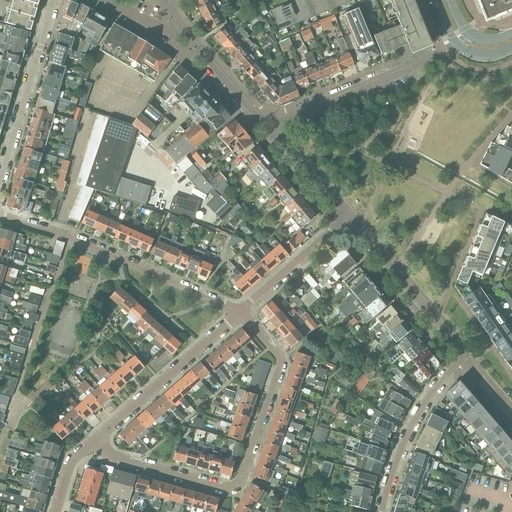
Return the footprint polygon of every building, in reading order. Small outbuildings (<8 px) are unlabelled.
[(13,0),(13,3),(11,10),(7,24),(31,31),(35,17),(31,16),(35,5),(38,6),(40,0),(13,0)] [(76,37),(77,38),(79,35),(78,35),(90,9),(86,7),(85,8),(83,7),(83,6),(75,2),(73,1),(72,0),(68,0),(63,18),(59,33),(72,36),(76,37)] [(193,0),(198,10),(212,3),(217,1),(216,0),(193,0)] [(309,0),(297,0),(289,3),(297,24),(316,16),(309,0)] [(299,0),(309,22),(363,0),(378,0),(398,48),(408,44),(409,43),(428,36),(413,0),(299,0)] [(511,0),(476,0),(486,22),(493,20),(511,11),(511,0)] [(212,3),(198,10),(203,20),(226,9),(225,6),(216,10),(212,3)] [(254,8),(258,15),(265,10),(260,3),(254,8)] [(289,3),(270,11),(278,32),(297,24),(289,3)] [(237,10),(241,16),(249,10),(245,5),(237,10)] [(226,9),(203,20),(209,31),(223,25),(222,24),(227,22),(223,15),(228,12),(226,9)] [(351,35),(342,38),(347,50),(348,49),(350,53),(355,50),(360,63),(377,56),(358,9),(343,15),(351,35)] [(87,43),(101,17),(98,16),(99,15),(94,12),(93,13),(92,12),(82,29),(87,32),(85,36),(87,37),(84,42),(87,43)] [(262,13),(257,17),(263,25),(268,21),(262,13)] [(319,22),(320,23),(321,27),(332,22),(331,21),(336,19),(334,16),(330,18),(330,17),(326,19),(319,22)] [(96,48),(111,23),(109,22),(110,21),(105,18),(104,19),(101,17),(87,43),(86,44),(83,52),(86,53),(90,45),(96,48)] [(123,64),(130,52),(138,38),(131,34),(114,24),(105,40),(99,51),(123,64)] [(226,27),(214,37),(222,45),(241,29),(238,25),(230,32),(226,27)] [(3,34),(3,35),(28,42),(30,33),(6,26),(3,34)] [(241,29),(222,45),(229,54),(241,44),(247,39),(249,38),(244,32),(241,29)] [(310,30),(301,34),(303,38),(312,34),(310,30)] [(390,30),(382,33),(389,52),(397,48),(390,30)] [(0,33),(0,43),(25,51),(28,42),(3,35),(3,34),(0,33),(0,34),(0,33)] [(382,33),(374,37),(381,55),(389,52),(382,33)] [(58,34),(55,45),(71,50),(75,38),(58,34)] [(137,72),(142,64),(141,64),(143,62),(144,62),(154,48),(138,39),(139,38),(138,38),(130,52),(123,64),(137,72)] [(278,42),(283,53),(293,49),(289,38),(278,42)] [(336,50),(332,52),(334,58),(340,72),(354,66),(349,53),(350,53),(348,49),(347,50),(342,38),(336,41),(340,51),(337,52),(336,50)] [(241,44),(229,54),(237,63),(256,46),(253,43),(252,44),(247,39),(241,44)] [(0,51),(4,53),(23,59),(25,51),(0,43),(0,51)] [(55,45),(49,63),(63,67),(67,55),(70,56),(70,59),(81,62),(81,61),(89,63),(92,58),(83,55),(82,54),(71,51),(71,50),(55,45)] [(256,46),(237,63),(244,71),(256,61),(251,56),(259,49),(256,46)] [(143,62),(141,64),(142,64),(137,72),(154,82),(170,60),(154,48),(144,62),(143,62)] [(311,52),(307,54),(319,81),(330,77),(324,62),(317,65),(311,52)] [(0,60),(20,67),(23,59),(4,53),(3,57),(0,56),(0,60)] [(310,69),(303,72),(309,86),(319,81),(307,54),(304,55),(310,69)] [(334,58),(324,62),(330,77),(340,72),(334,58)] [(256,61),(244,71),(252,80),(267,67),(271,64),(273,62),(270,59),(261,67),(256,61)] [(0,60),(0,64),(0,65),(0,69),(18,75),(20,67),(0,60)] [(49,63),(46,74),(76,83),(77,79),(64,75),(67,68),(63,67),(49,63)] [(163,85),(172,93),(188,75),(179,67),(163,85)] [(267,67),(252,80),(260,89),(271,79),(275,75),(267,67)] [(0,77),(16,82),(18,75),(0,69),(0,77)] [(284,77),(282,87),(278,104),(281,105),(282,106),(300,98),(288,71),(282,73),(284,77)] [(81,72),(79,79),(85,81),(87,74),(81,72)] [(303,72),(292,76),(298,90),(309,86),(303,72)] [(46,74),(43,86),(60,91),(62,84),(73,87),(81,89),(82,85),(76,83),(46,74)] [(275,103),(278,104),(282,87),(278,86),(276,84),(282,79),(278,74),(275,76),(272,79),(271,79),(260,89),(264,93),(264,96),(266,96),(273,105),(275,103)] [(189,95),(199,84),(188,75),(172,93),(160,106),(168,113),(178,105),(183,100),(185,99),(189,95)] [(0,77),(0,86),(13,90),(16,82),(0,77)] [(86,83),(79,105),(84,107),(92,84),(86,83)] [(194,113),(212,97),(200,85),(185,99),(183,100),(178,105),(181,108),(186,104),(194,113)] [(0,95),(11,99),(13,90),(0,86),(0,95)] [(43,86),(39,97),(67,105),(75,108),(76,103),(68,101),(58,98),(60,91),(43,86)] [(0,104),(8,107),(11,99),(0,95),(0,104)] [(39,97),(36,109),(53,114),(54,108),(65,111),(67,105),(39,97)] [(196,125),(197,124),(205,117),(219,105),(212,97),(194,113),(198,117),(192,121),(196,125)] [(148,103),(132,125),(137,129),(147,138),(164,116),(148,103)] [(0,104),(0,112),(6,115),(8,107),(0,104)] [(165,151),(183,173),(193,165),(186,157),(187,157),(185,155),(230,117),(219,105),(205,117),(197,124),(196,125),(186,134),(165,151)] [(79,122),(82,110),(77,108),(73,120),(79,122)] [(34,114),(33,118),(53,124),(55,115),(53,114),(36,109),(35,114),(34,114)] [(98,115),(96,121),(107,124),(109,118),(98,115)] [(32,123),(31,128),(50,133),(53,124),(33,118),(31,123),(32,123)] [(101,141),(99,147),(97,153),(95,159),(93,165),(91,171),(89,176),(85,187),(94,190),(145,206),(152,187),(120,177),(137,129),(132,125),(109,118),(107,124),(105,130),(103,135),(101,141)] [(68,119),(66,126),(71,128),(70,132),(75,134),(79,122),(68,119)] [(96,121),(94,126),(105,130),(107,124),(96,121)] [(217,136),(221,141),(222,141),(223,143),(219,147),(222,151),(244,131),(239,125),(238,126),(234,121),(217,135),(217,136)] [(94,126),(92,132),(103,135),(105,130),(94,126)] [(162,148),(165,151),(186,134),(180,126),(166,139),(162,148)] [(29,132),(27,137),(47,142),(50,133),(31,128),(29,132)] [(502,137),(511,142),(511,130),(510,129),(508,133),(505,131),(502,137)] [(222,151),(217,154),(221,158),(230,151),(236,157),(253,143),(249,139),(250,138),(244,131),(222,151)] [(92,132),(91,138),(101,141),(103,135),(92,132)] [(26,141),(25,146),(44,152),(47,142),(27,137),(26,141)] [(494,145),(511,154),(511,142),(502,137),(500,141),(497,139),(494,145)] [(91,138),(89,144),(99,147),(101,141),(91,138)] [(89,144),(87,150),(97,153),(99,147),(89,144)] [(489,147),(486,153),(507,164),(507,163),(511,154),(494,145),(492,149),(489,147)] [(243,159),(241,161),(249,171),(254,168),(266,157),(257,147),(245,157),(243,159)] [(23,153),(21,158),(40,164),(41,159),(47,161),(47,160),(55,162),(56,158),(26,148),(24,153),(23,153)] [(87,150),(85,156),(95,159),(97,153),(87,150)] [(193,157),(197,161),(193,165),(199,172),(202,169),(213,159),(212,157),(213,157),(210,154),(206,157),(200,150),(193,157)] [(486,153),(481,163),(490,168),(488,170),(511,184),(511,171),(505,168),(507,164),(486,153)] [(85,156),(83,162),(93,165),(95,159),(85,156)] [(249,171),(245,175),(250,180),(250,181),(253,184),(254,183),(259,179),(261,177),(273,166),(266,157),(254,168),(249,171)] [(21,158),(19,163),(21,163),(19,168),(38,174),(39,170),(38,169),(40,164),(21,158)] [(64,160),(61,170),(67,172),(70,162),(64,160)] [(83,162),(82,168),(91,171),(93,165),(83,162)] [(207,182),(199,172),(193,165),(183,173),(197,189),(206,195),(208,193),(213,198),(205,205),(208,208),(214,215),(226,203),(220,196),(207,182)] [(259,179),(254,183),(262,193),(262,192),(269,186),(268,186),(269,185),(281,175),(273,166),(261,177),(259,179)] [(17,172),(15,177),(34,183),(35,178),(37,179),(38,174),(19,168),(18,172),(17,172)] [(82,168),(80,174),(89,176),(91,171),(82,168)] [(204,171),(202,169),(199,172),(207,182),(212,178),(205,170),(204,171)] [(58,180),(64,182),(67,172),(61,170),(60,171),(61,171),(58,180)] [(220,173),(213,179),(212,178),(207,182),(220,196),(225,192),(230,188),(225,183),(227,181),(220,173)] [(85,187),(89,176),(80,174),(76,185),(82,186),(85,187)] [(269,186),(262,192),(270,201),(273,198),(277,195),(290,184),(287,182),(281,175),(269,185),(268,186),(269,186)] [(15,177),(13,182),(15,183),(13,187),(31,193),(44,197),(45,192),(38,190),(38,189),(32,187),(34,183),(15,177)] [(58,180),(55,190),(57,190),(63,192),(66,183),(64,182),(58,180)] [(290,184),(277,195),(286,206),(298,195),(293,189),(290,184)] [(94,190),(85,187),(82,186),(80,191),(91,196),(94,190)] [(10,191),(9,196),(27,202),(29,197),(30,197),(31,193),(13,187),(12,191),(10,191)] [(53,198),(53,200),(58,201),(59,200),(61,201),(64,193),(63,192),(57,190),(54,199),(53,198)] [(80,191),(78,196),(89,201),(91,196),(80,191)] [(231,199),(225,192),(220,196),(226,203),(226,204),(231,199)] [(166,194),(161,209),(169,212),(194,220),(199,202),(188,199),(188,201),(174,196),(166,194)] [(298,195),(286,206),(291,212),(288,214),(291,218),(294,215),(306,205),(298,195)] [(9,196),(7,202),(9,202),(7,207),(30,214),(33,204),(27,202),(9,196)] [(78,196),(76,201),(87,206),(89,201),(78,196)] [(270,201),(268,203),(271,207),(277,202),(273,198),(270,201)] [(53,200),(50,209),(56,211),(58,201),(53,200)] [(76,201),(73,206),(84,211),(87,206),(76,201)] [(232,209),(226,204),(226,203),(214,215),(222,223),(230,216),(232,218),(242,210),(237,204),(232,209)] [(100,212),(104,214),(108,207),(103,205),(100,211),(100,212)] [(116,205),(114,210),(111,217),(115,219),(119,212),(117,211),(119,207),(116,205)] [(294,215),(291,218),(301,229),(316,216),(306,205),(294,215)] [(73,206),(71,212),(82,216),(84,211),(73,206)] [(89,207),(82,223),(93,228),(99,216),(100,212),(100,211),(94,209),(93,209),(89,207)] [(56,211),(50,209),(47,218),(53,220),(56,211)] [(80,222),(82,216),(71,212),(68,218),(70,219),(71,218),(80,222)] [(291,218),(288,214),(282,219),(285,223),(291,218)] [(481,226),(503,236),(511,239),(511,226),(486,214),(481,226)] [(121,222),(126,224),(130,217),(125,215),(121,222)] [(170,215),(168,220),(178,225),(181,219),(170,215)] [(99,216),(93,228),(104,233),(110,221),(99,216)] [(237,223),(233,218),(228,222),(233,227),(237,223)] [(141,221),(136,219),(132,227),(137,229),(141,221)] [(110,221),(104,233),(115,238),(121,226),(110,221)] [(152,226),(147,224),(144,232),(149,234),(152,226)] [(241,229),(246,234),(251,230),(247,224),(241,229)] [(477,236),(476,237),(499,246),(503,236),(481,226),(480,225),(477,232),(478,232),(477,236)] [(121,226),(115,238),(126,243),(132,231),(121,226)] [(0,229),(0,238),(23,245),(25,239),(22,239),(23,236),(0,229)] [(132,231),(126,243),(137,248),(143,235),(132,231)] [(162,231),(152,254),(163,259),(172,241),(164,237),(166,233),(162,231)] [(294,240),(298,244),(299,246),(305,237),(301,232),(294,240)] [(143,235),(137,248),(148,253),(151,247),(151,248),(152,246),(151,246),(154,240),(143,235)] [(172,241),(163,259),(174,264),(180,252),(181,248),(182,245),(176,243),(178,238),(173,236),(172,241)] [(472,247),(495,257),(499,246),(476,237),(477,236),(475,236),(473,242),(474,243),(472,247)] [(272,237),(269,240),(276,248),(271,253),(280,263),(289,255),(272,237)] [(0,238),(0,247),(12,251),(13,248),(25,252),(26,246),(23,245),(0,238)] [(291,252),(299,246),(298,244),(293,239),(285,246),(291,252)] [(53,254),(61,257),(64,244),(57,242),(53,254)] [(263,244),(259,247),(265,253),(264,254),(267,257),(261,261),(270,271),(280,263),(271,253),(270,253),(263,244)] [(468,257),(468,258),(487,266),(490,267),(495,257),(472,247),(471,246),(468,253),(469,253),(468,257)] [(0,247),(0,256),(19,262),(24,264),(27,256),(12,251),(0,247)] [(330,266),(324,270),(327,273),(328,273),(330,271),(332,269),(348,255),(341,247),(325,260),(330,266)] [(190,257),(185,269),(196,274),(205,254),(194,249),(190,257)] [(53,254),(38,250),(37,255),(51,259),(51,260),(59,263),(61,257),(53,254)] [(205,254),(196,274),(208,279),(210,273),(211,274),(211,272),(213,267),(206,263),(208,259),(207,259),(210,252),(206,251),(205,254)] [(180,252),(174,264),(185,269),(190,257),(180,252)] [(256,261),(250,266),(252,269),(261,279),(270,271),(261,261),(259,258),(254,253),(251,256),(256,261)] [(328,274),(327,275),(330,278),(331,277),(335,282),(337,280),(356,264),(348,255),(332,269),(330,271),(328,273),(328,274)] [(0,256),(0,265),(16,270),(19,262),(0,256)] [(464,268),(463,268),(472,272),(480,275),(482,276),(487,266),(468,258),(468,257),(466,257),(464,263),(465,264),(464,268)] [(245,260),(241,264),(246,270),(250,266),(245,260)] [(230,261),(226,264),(236,275),(232,279),(236,283),(234,285),(243,295),(252,287),(243,277),(241,274),(234,266),(230,261)] [(0,265),(0,274),(16,279),(18,271),(16,270),(0,265)] [(46,271),(50,272),(54,273),(56,267),(48,265),(46,271)] [(462,267),(454,287),(463,300),(473,294),(472,293),(467,285),(471,275),(479,278),(480,275),(472,272),(463,268),(464,268),(462,267)] [(347,286),(334,296),(338,301),(350,290),(366,276),(359,268),(343,281),(347,286)] [(243,277),(252,287),(261,279),(252,269),(243,277)] [(0,274),(0,283),(2,284),(3,281),(14,285),(16,279),(0,274)] [(317,285),(308,275),(304,278),(313,288),(317,285)] [(327,275),(319,283),(323,288),(328,283),(326,282),(330,278),(327,275)] [(354,294),(337,308),(341,313),(353,303),(358,299),(374,286),(366,276),(350,290),(354,294)] [(38,283),(50,286),(51,281),(40,277),(38,283)] [(0,294),(11,298),(13,293),(8,291),(5,291),(0,289),(0,286),(0,285),(0,294)] [(43,296),(44,291),(45,290),(26,285),(24,290),(43,296)] [(374,286),(358,299),(362,304),(366,308),(381,295),(374,286)] [(119,288),(110,298),(119,306),(128,296),(119,288)] [(473,294),(463,300),(470,309),(486,297),(480,288),(472,293),(473,294)] [(309,292),(300,300),(308,308),(316,300),(309,292)] [(0,294),(0,300),(5,302),(11,304),(13,298),(11,298),(0,294)] [(38,306),(38,307),(41,298),(30,294),(28,299),(27,303),(38,306)] [(366,308),(359,314),(361,317),(364,315),(369,321),(370,320),(373,317),(373,318),(389,304),(381,295),(366,308)] [(486,297),(470,309),(476,318),(496,304),(490,295),(486,297)] [(119,306),(111,315),(114,318),(122,309),(128,314),(137,304),(128,296),(119,306)] [(288,304),(285,300),(280,305),(283,308),(288,304)] [(36,312),(38,306),(27,303),(24,302),(22,308),(36,312)] [(271,302),(261,311),(266,317),(267,319),(269,320),(279,312),(271,302)] [(353,303),(341,313),(345,318),(356,308),(357,308),(353,303)] [(137,304),(128,314),(135,321),(137,322),(145,313),(146,312),(137,304)] [(496,304),(476,318),(482,327),(499,315),(502,313),(496,304)] [(379,323),(373,329),(376,333),(383,327),(398,314),(391,306),(375,319),(379,323)] [(279,312),(269,320),(274,326),(275,328),(276,329),(287,320),(287,321),(292,316),(289,313),(284,317),(279,312)] [(136,323),(133,326),(137,329),(139,326),(145,331),(154,321),(145,313),(137,322),(136,323)] [(287,320),(276,329),(282,335),(283,337),(285,339),(295,330),(298,327),(299,327),(304,322),(310,317),(307,313),(295,323),(292,326),(287,321),(287,320)] [(499,315),(482,327),(488,336),(505,324),(508,322),(502,313),(499,315)] [(29,321),(36,323),(39,316),(32,314),(29,321)] [(386,331),(380,337),(383,340),(404,322),(398,314),(383,327),(386,331)] [(130,320),(126,317),(121,322),(125,325),(130,320)] [(354,318),(344,326),(348,330),(357,322),(354,318)] [(20,325),(32,328),(34,322),(22,319),(20,325)] [(154,321),(145,331),(154,339),(163,329),(154,321)] [(383,340),(379,344),(382,348),(392,339),(397,344),(397,343),(411,331),(412,330),(404,322),(383,340)] [(505,324),(488,336),(491,340),(491,341),(494,345),(511,333),(511,331),(511,327),(508,322),(505,324)] [(132,335),(137,329),(133,326),(128,332),(132,335)] [(154,339),(152,342),(155,345),(154,345),(160,350),(161,350),(163,347),(172,337),(163,329),(154,339)] [(236,334),(232,338),(242,348),(244,346),(251,340),(242,329),(240,331),(236,334)] [(18,337),(28,340),(29,339),(31,333),(20,330),(18,336),(15,335),(15,336),(18,337)] [(295,330),(285,339),(290,345),(291,346),(292,348),(303,339),(295,330)] [(511,331),(511,333),(494,345),(497,349),(497,348),(500,353),(511,345),(511,331)] [(396,356),(389,361),(392,364),(392,365),(398,359),(401,356),(420,340),(413,332),(398,345),(402,350),(396,356)] [(141,343),(146,337),(142,334),(137,340),(141,343)] [(28,340),(18,337),(15,336),(13,343),(26,347),(28,340)] [(172,337),(163,347),(172,355),(181,345),(172,337)] [(315,337),(310,340),(316,347),(320,344),(315,337)] [(227,342),(223,346),(233,356),(240,365),(244,362),(239,357),(241,356),(238,352),(242,348),(232,338),(231,339),(231,338),(227,342)] [(420,340),(401,356),(408,365),(412,361),(427,348),(420,340)] [(152,342),(146,348),(150,351),(154,345),(155,345),(152,342)] [(367,356),(374,348),(371,345),(370,344),(362,352),(367,356)] [(11,345),(9,351),(24,356),(26,349),(11,345)] [(500,353),(503,358),(503,357),(506,362),(507,362),(511,358),(511,345),(500,353)] [(219,350),(214,353),(224,364),(226,362),(233,356),(223,346),(222,346),(218,349),(219,350)] [(298,350),(297,353),(310,358),(311,358),(318,360),(319,357),(301,346),(298,350)] [(246,349),(244,351),(250,357),(253,354),(248,348),(246,349)] [(407,378),(420,389),(425,383),(427,380),(439,367),(439,363),(427,348),(412,361),(418,369),(407,378)] [(164,353),(161,350),(160,350),(155,356),(159,359),(164,353)] [(21,365),(24,356),(9,351),(6,360),(12,361),(12,362),(21,365)] [(342,355),(339,351),(328,360),(332,363),(342,355)] [(119,352),(116,355),(121,361),(124,358),(119,352)] [(210,357),(205,361),(215,372),(222,381),(226,378),(218,369),(224,364),(214,353),(213,355),(213,354),(209,357),(210,357)] [(295,360),(293,365),(307,370),(311,358),(310,358),(297,353),(296,356),(295,356),(294,360),(295,360)] [(117,364),(121,361),(116,355),(112,358),(117,364)] [(134,357),(125,366),(135,377),(144,369),(134,357)] [(258,360),(256,366),(269,370),(271,365),(258,360)] [(368,367),(369,368),(370,367),(376,372),(381,367),(374,360),(368,367)] [(19,372),(21,365),(12,362),(10,367),(17,370),(17,372),(19,372)] [(201,363),(191,371),(200,381),(210,373),(201,363)] [(228,365),(226,367),(231,373),(235,370),(230,364),(228,365)] [(291,371),(289,376),(303,381),(313,385),(313,384),(318,386),(320,382),(308,378),(307,379),(304,378),(307,370),(293,365),(292,367),(292,366),(290,370),(291,371)] [(125,385),(135,377),(125,366),(116,374),(125,385)] [(267,376),(269,370),(256,366),(254,371),(267,376)] [(103,377),(107,373),(102,367),(98,371),(103,377)] [(370,367),(369,368),(367,371),(366,369),(362,375),(363,376),(360,380),(366,385),(369,381),(370,381),(375,373),(376,372),(370,367)] [(397,368),(392,372),(401,381),(398,384),(412,398),(420,389),(407,378),(400,371),(397,368)] [(100,379),(103,377),(98,371),(95,373),(100,379)] [(191,371),(182,379),(191,389),(197,384),(205,393),(209,398),(212,395),(208,390),(200,381),(191,371)] [(265,381),(267,376),(254,371),(253,377),(265,381)] [(116,374),(108,381),(117,392),(125,385),(116,374)] [(18,380),(16,379),(6,376),(3,386),(15,390),(18,380)] [(287,382),(285,387),(299,392),(300,389),(303,381),(289,376),(288,378),(288,377),(286,382),(287,382)] [(217,382),(212,377),(209,380),(214,385),(217,382)] [(251,382),(263,387),(265,381),(253,377),(251,382)] [(182,379),(173,387),(182,397),(191,389),(182,379)] [(448,392),(444,395),(445,396),(450,402),(465,390),(466,389),(460,382),(458,383),(456,380),(448,392)] [(108,381),(99,388),(109,399),(117,392),(108,381)] [(85,382),(81,385),(91,396),(100,407),(109,399),(99,388),(95,392),(91,387),(90,388),(85,382)] [(261,393),(263,387),(251,382),(249,388),(261,393)] [(81,385),(78,388),(83,394),(84,394),(88,398),(82,403),(92,414),(100,407),(91,396),(81,385)] [(12,397),(15,390),(3,386),(1,394),(12,397)] [(168,392),(164,395),(173,405),(179,400),(182,403),(185,400),(182,397),(173,387),(168,392)] [(283,393),(281,398),(294,403),(295,403),(305,407),(311,408),(317,410),(318,409),(313,408),(314,405),(312,405),(307,403),(307,402),(300,400),(302,393),(303,393),(302,393),(299,392),(285,387),(285,389),(284,388),(282,393),(283,393)] [(238,389),(234,400),(240,402),(239,403),(253,408),(253,406),(254,406),(255,402),(257,396),(244,391),(238,389)] [(465,390),(450,402),(457,410),(471,397),(472,396),(466,389),(465,390)] [(233,399),(235,393),(225,390),(223,396),(233,399)] [(386,395),(383,400),(405,411),(410,401),(394,393),(388,390),(386,395)] [(196,401),(200,406),(203,403),(199,398),(200,398),(195,393),(191,395),(196,401)] [(0,395),(0,404),(7,407),(10,399),(0,395)] [(164,395),(155,403),(164,413),(169,408),(172,412),(173,411),(176,408),(173,405),(164,395)] [(471,397),(457,410),(463,417),(477,405),(478,404),(472,396),(471,397)] [(70,406),(73,403),(68,397),(64,400),(70,406)] [(279,405),(277,409),(290,414),(301,418),(304,419),(306,415),(296,411),(296,410),(292,408),(294,403),(281,398),(280,400),(278,404),(279,405)] [(229,399),(228,403),(234,405),(231,412),(232,412),(236,413),(236,414),(249,419),(249,418),(250,418),(251,413),(252,411),(252,409),(253,408),(239,403),(240,402),(234,400),(229,399)] [(66,409),(70,406),(64,400),(61,403),(66,409)] [(190,406),(185,400),(182,403),(187,409),(190,406)] [(337,400),(333,407),(338,411),(343,404),(337,400)] [(383,400),(378,409),(384,412),(385,412),(384,413),(400,421),(405,411),(383,400)] [(82,403),(75,410),(84,421),(92,414),(82,403)] [(155,403),(146,411),(155,421),(160,416),(163,419),(164,419),(167,416),(164,413),(155,403)] [(477,405),(463,417),(469,424),(484,412),(485,411),(478,404),(477,405)] [(71,413),(66,417),(76,428),(84,421),(75,410),(71,405),(67,408),(71,413)] [(182,422),(185,419),(176,408),(173,411),(178,417),(182,422)] [(446,418),(448,415),(436,408),(431,414),(445,421),(446,418)] [(275,416),(273,420),(286,425),(297,429),(301,430),(302,427),(299,425),(292,423),(292,421),(289,419),(290,414),(277,409),(277,411),(276,411),(275,415),(275,416)] [(55,419),(58,416),(53,410),(49,413),(55,419)] [(362,424),(362,425),(390,437),(392,432),(392,433),(395,432),(397,428),(395,426),(395,425),(390,423),(391,419),(375,410),(370,421),(365,419),(362,424)] [(146,411),(137,419),(145,429),(146,429),(155,421),(146,411)] [(484,412),(469,424),(475,431),(490,419),(491,418),(485,411),(484,412)] [(51,422),(55,419),(49,413),(46,416),(51,422)] [(236,414),(232,425),(245,429),(246,429),(247,424),(248,422),(248,420),(249,419),(236,414)] [(431,414),(426,426),(444,435),(447,430),(445,429),(448,423),(445,421),(431,414)] [(347,415),(344,420),(360,429),(373,435),(370,442),(385,448),(386,447),(389,447),(390,443),(389,441),(388,440),(390,437),(362,425),(362,424),(347,415)] [(66,417),(59,424),(68,435),(76,428),(66,417)] [(167,417),(164,420),(169,425),(173,429),(176,426),(167,417)] [(476,432),(474,433),(480,441),(482,439),(496,426),(497,426),(491,418),(490,419),(475,431),(476,432)] [(137,419),(128,427),(137,437),(139,440),(146,435),(148,432),(146,429),(145,429),(137,419)] [(204,423),(194,420),(192,425),(202,428),(204,423)] [(271,427),(270,432),(282,436),(287,438),(293,440),(295,436),(288,434),(289,432),(285,430),(286,425),(273,420),(273,422),(272,422),(271,426),(271,427)] [(221,421),(220,425),(226,427),(225,429),(230,431),(228,437),(241,442),(242,440),(244,436),(243,436),(244,434),(244,432),(245,429),(232,425),(221,421)] [(59,424),(51,430),(61,441),(68,435),(59,424)] [(154,427),(159,433),(164,430),(158,424),(154,427)] [(426,426),(420,436),(437,445),(440,438),(442,439),(444,435),(426,426)] [(496,426),(482,439),(488,446),(502,434),(503,433),(497,426),(496,426)] [(128,427),(118,435),(122,439),(122,440),(123,442),(124,441),(127,445),(134,440),(134,439),(141,447),(143,444),(139,440),(137,437),(128,427)] [(154,438),(149,432),(148,432),(146,435),(151,441),(154,438)] [(267,438),(266,443),(279,447),(283,449),(290,451),(291,447),(285,445),(287,438),(282,436),(270,432),(269,433),(268,433),(267,438)] [(488,446),(484,449),(490,457),(509,441),(510,440),(503,433),(502,434),(488,446)] [(24,445),(26,446),(28,439),(12,435),(11,441),(24,445)] [(420,436),(415,447),(430,455),(434,456),(436,452),(434,451),(437,445),(421,437),(420,436)] [(177,447),(173,461),(175,461),(175,462),(179,463),(179,462),(181,463),(185,464),(189,450),(192,439),(188,438),(186,445),(178,442),(177,447)] [(509,441),(490,457),(497,464),(511,450),(511,442),(510,440),(509,441)] [(24,445),(11,441),(9,446),(22,450),(24,445)] [(34,443),(33,447),(59,455),(61,446),(45,442),(44,446),(34,443)] [(263,449),(262,454),(275,459),(275,456),(279,447),(266,443),(265,445),(264,445),(263,449)] [(353,448),(352,453),(382,463),(386,452),(369,446),(360,443),(357,450),(353,448)] [(460,444),(455,449),(456,450),(457,452),(458,453),(463,448),(460,444)] [(200,453),(196,467),(198,468),(197,468),(202,470),(202,469),(204,469),(206,470),(208,470),(212,457),(213,452),(215,446),(211,445),(209,451),(210,451),(209,456),(200,453)] [(33,447),(32,452),(35,452),(34,457),(56,463),(59,455),(33,447)] [(6,457),(11,458),(16,460),(19,451),(8,448),(6,457)] [(212,457),(208,470),(209,471),(209,472),(214,473),(214,472),(215,473),(217,473),(219,474),(223,460),(226,449),(222,448),(220,454),(213,452),(212,457)] [(456,450),(455,449),(450,453),(453,457),(458,453),(457,452),(456,450)] [(189,450),(185,464),(186,464),(186,465),(191,466),(193,466),(195,467),(196,467),(200,453),(189,450)] [(511,450),(497,464),(503,472),(505,470),(507,473),(511,474),(511,471),(511,450)] [(223,460),(219,474),(221,474),(221,475),(225,476),(225,475),(227,476),(229,476),(230,477),(238,452),(234,451),(232,457),(230,457),(228,461),(223,460)] [(347,451),(346,455),(357,459),(356,462),(357,462),(355,467),(361,469),(378,475),(382,463),(352,453),(347,451)] [(413,453),(410,464),(428,469),(431,470),(432,470),(434,461),(429,457),(428,457),(413,452),(413,453)] [(259,460),(258,465),(271,470),(275,471),(275,472),(281,474),(282,474),(287,476),(288,472),(283,470),(277,468),(277,466),(273,464),(275,459),(262,454),(261,455),(259,460)] [(30,459),(28,463),(54,471),(56,463),(34,457),(31,456),(30,459)] [(11,458),(6,457),(3,465),(9,467),(16,469),(19,461),(16,460),(11,458)] [(323,461),(321,468),(331,471),(334,464),(323,461)] [(28,463),(27,468),(31,469),(30,473),(52,479),(54,471),(28,463)] [(410,464),(406,474),(422,479),(423,478),(424,473),(425,472),(426,473),(434,475),(435,471),(432,470),(431,470),(428,469),(410,464)] [(462,464),(458,471),(465,474),(468,467),(462,464)] [(3,465),(1,473),(7,475),(9,467),(3,465)] [(99,471),(112,474),(113,468),(101,465),(99,471)] [(255,472),(254,477),(271,483),(277,485),(279,481),(273,479),(275,472),(275,471),(271,470),(258,465),(257,467),(256,467),(255,472)] [(451,469),(448,476),(465,482),(467,477),(467,476),(451,469)] [(103,475),(88,470),(87,470),(77,501),(93,506),(103,475)] [(130,501),(137,476),(114,470),(107,494),(130,501)] [(350,473),(348,480),(350,481),(349,483),(356,485),(374,489),(377,478),(359,473),(352,472),(352,474),(350,473)] [(22,474),(21,479),(49,488),(52,479),(30,473),(29,476),(22,474)] [(406,474),(403,485),(421,490),(423,491),(423,490),(427,480),(423,478),(422,479),(406,474)] [(136,491),(133,502),(136,503),(138,497),(145,499),(146,494),(150,480),(148,480),(148,479),(143,478),(139,477),(135,491),(136,491)] [(462,490),(464,484),(452,478),(449,485),(458,489),(458,488),(462,490)] [(20,479),(18,487),(22,488),(47,496),(49,488),(21,479),(20,479)] [(146,494),(145,499),(151,501),(153,496),(158,497),(161,484),(160,483),(155,481),(155,482),(150,480),(146,494)] [(161,484),(158,497),(169,500),(173,487),(171,486),(167,485),(161,484)] [(252,484),(245,494),(257,502),(267,508),(269,504),(264,501),(268,494),(252,484)] [(403,485),(400,495),(416,500),(416,499),(418,493),(433,498),(434,494),(423,490),(423,491),(421,490),(403,485)] [(336,488),(335,494),(342,495),(342,494),(371,500),(372,498),(373,491),(353,486),(352,491),(343,489),(336,488)] [(173,487),(169,500),(180,504),(184,490),(183,490),(183,489),(179,488),(179,489),(173,487)] [(22,488),(19,496),(45,503),(47,496),(22,488)] [(293,498),(295,492),(283,488),(281,494),(293,498)] [(462,492),(461,491),(459,491),(459,490),(453,488),(450,499),(459,502),(462,492)] [(0,500),(25,507),(33,510),(40,511),(42,511),(45,503),(19,496),(5,492),(0,490),(0,500)] [(179,508),(178,511),(182,511),(183,509),(182,509),(183,504),(187,505),(192,507),(196,493),(194,493),(195,492),(190,491),(190,492),(184,490),(180,504),(179,508)] [(196,493),(192,507),(203,510),(207,496),(206,496),(206,495),(202,494),(201,495),(196,493)] [(240,503),(239,504),(251,511),(257,502),(245,494),(240,503)] [(342,495),(341,498),(350,500),(349,505),(369,510),(370,503),(371,500),(342,494),(342,495)] [(400,495),(396,506),(414,511),(415,510),(416,507),(414,506),(415,502),(421,505),(422,502),(416,499),(416,500),(400,495)] [(207,496),(203,510),(210,511),(215,511),(217,509),(219,500),(217,499),(213,497),(213,498),(207,496)] [(450,499),(447,508),(453,510),(456,501),(459,502),(450,499)] [(277,500),(277,503),(276,511),(286,511),(288,501),(277,500)]
